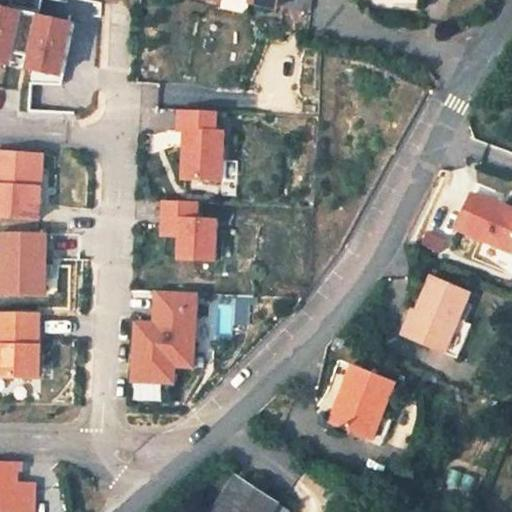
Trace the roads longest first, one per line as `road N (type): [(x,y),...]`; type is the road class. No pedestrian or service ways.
road 1 (residential): [(165,478),(340,300),(511,11)]
road 2 (residential): [(112,144),(98,439)]
road 3 (residential): [(112,144),(121,17)]
